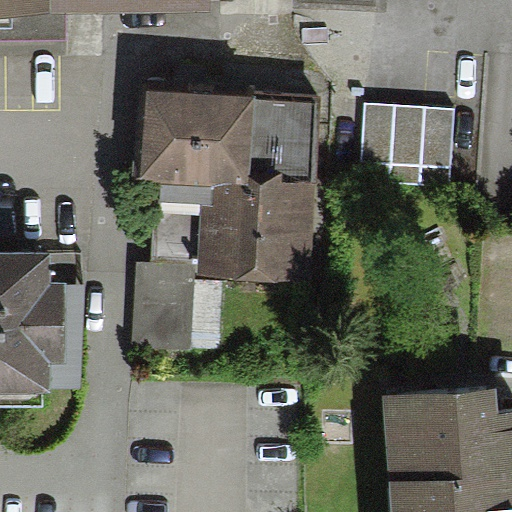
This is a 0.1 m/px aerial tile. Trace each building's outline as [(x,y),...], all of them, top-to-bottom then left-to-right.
[(234,0),(0,0),(0,18),(235,20),(234,0)] [(248,164),(254,79),(144,73),(138,170),(204,174),(248,176),(248,164)] [(307,269),(314,168),(248,164),(248,176),(204,174),(198,262),(307,269)] [(51,233),(0,232),(0,372),(51,373),(51,345),(66,345),(66,261),(51,261),(51,233)] [(195,258),(137,256),(134,341),(191,344),(195,258)] [(388,371),(397,511),(511,511),(511,387),(499,388),(498,364),(388,371)]
